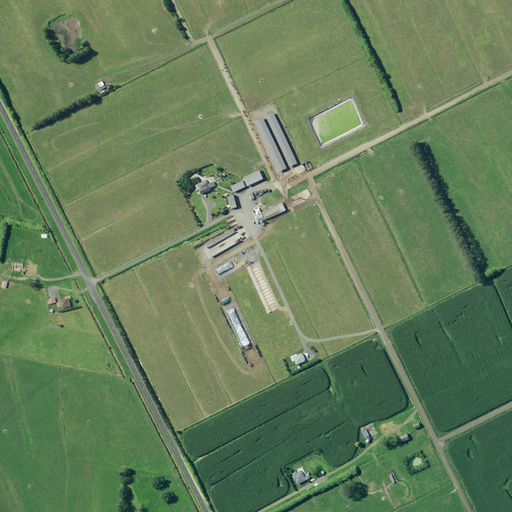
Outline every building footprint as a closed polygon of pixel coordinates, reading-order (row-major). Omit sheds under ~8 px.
[(101,87),(99,84),(96,85),(100,92),(101,94),(104,92),(103,90),(104,89),(103,86),(101,87)] [(298,164),(275,113),(267,117),(291,167),(298,164)] [(288,169),(264,118),(257,122),(280,172),(288,169)] [(265,179),(261,171),(245,178),(249,186),(265,179)] [(209,185),(207,180),(203,182),(203,183),(198,185),(202,194),(210,191),(210,189),(216,186),(215,182),(209,185)] [(247,187),(244,181),(232,187),(235,192),(247,187)] [(238,207),(235,195),(229,197),(233,209),(238,207)] [(287,211),(283,203),(262,213),(263,214),(258,216),(261,222),(287,211)] [(238,224),(234,216),(226,220),(230,228),(238,224)] [(71,306),(69,299),(61,301),(61,302),(58,303),(59,308),(62,307),(63,309),(71,306)] [(297,356),(295,357),(297,363),(297,365),(307,361),(304,353),(300,355),(299,355),(297,356)] [(379,437),(373,427),(370,428),(376,439),(379,437)] [(368,443),(370,442),(368,437),(370,436),(366,429),(362,431),(366,438),(368,443)] [(411,439),(408,434),(398,438),(400,444),(411,439)] [(305,478),(302,470),(293,475),(296,481),(297,480),(299,485),(310,479),(309,476),(305,478)]
